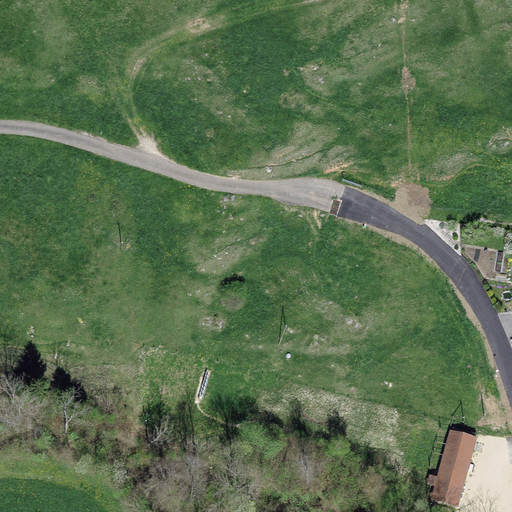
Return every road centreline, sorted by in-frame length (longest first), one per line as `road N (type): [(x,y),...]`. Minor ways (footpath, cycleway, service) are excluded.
road 1 (track): [(329,188),(213,182),(38,130),(0,127)]
road 2 (residential): [(511,385),(479,304),(439,248),(378,207),(329,188)]
